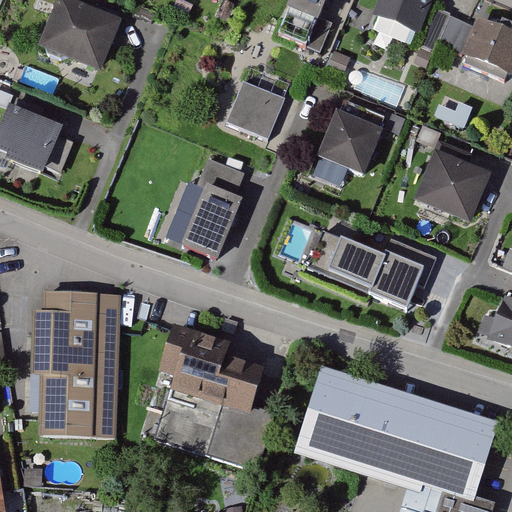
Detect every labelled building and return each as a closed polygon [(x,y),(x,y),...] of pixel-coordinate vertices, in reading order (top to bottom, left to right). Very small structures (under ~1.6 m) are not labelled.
[(122,23),(62,0),(42,50),(103,74),(122,23)] [(295,0),(279,41),(324,58),(346,0),(295,0)] [(444,0),(384,0),(371,33),(422,54),(444,0)] [(511,80),(511,16),(481,4),(458,60),(511,82),(511,80)] [(357,98),(403,107),(408,84),(362,74),(357,98)] [(290,96),(246,79),(228,124),(272,142),(290,96)] [(72,124),(15,100),(0,137),(0,163),(48,183),(72,124)] [(394,131),(338,108),(314,167),(370,189),(394,131)] [(491,173),(438,151),(415,207),(468,229),(491,173)] [(262,177),(215,159),(182,243),(230,261),(262,177)] [(386,255),(317,226),(299,268),(408,314),(432,258),(392,241),(386,255)] [(124,297),(41,294),(35,442),(119,446),(124,297)] [(511,304),(494,298),(477,341),(511,354),(511,304)] [(243,345),(176,329),(165,375),(181,379),(176,398),(259,417),(271,367),(239,360),(243,345)] [(444,492),(474,501),(476,496),(499,422),(322,366),(297,446),(444,492)] [(425,511),(437,511),(444,492),(297,446),(295,454),(407,489),(400,511),(423,511),(424,511),(425,511)] [(15,511),(5,453),(0,453),(0,511),(15,511)] [(444,492),(437,511),(425,511),(424,511),(423,511),(492,511),(496,503),(476,496),(474,501),(444,492)]
